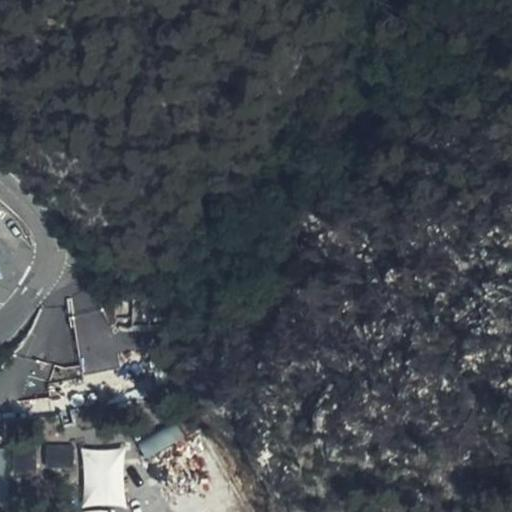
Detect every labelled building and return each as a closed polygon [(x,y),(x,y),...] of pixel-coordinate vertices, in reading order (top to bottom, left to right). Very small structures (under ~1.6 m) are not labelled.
[(57,337),(62,323),(55,320),(48,333),(57,337)] [(94,409),(90,388),(55,393),(58,413),(94,409)] [(54,412),(53,404),(39,405),(40,414),(54,412)] [(242,511),(197,432),(143,463),(171,511),(242,511)] [(129,501),(126,445),(85,447),(88,503),(129,501)]
